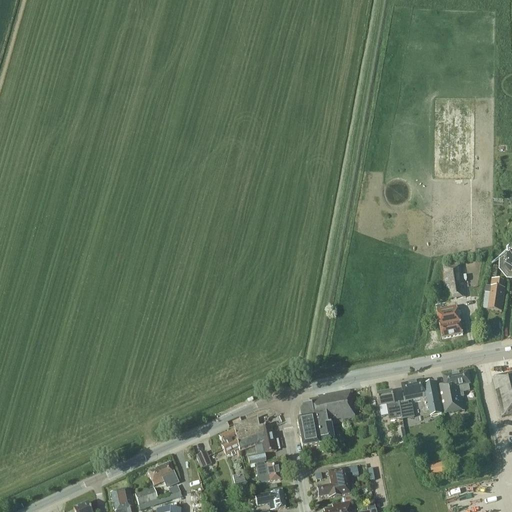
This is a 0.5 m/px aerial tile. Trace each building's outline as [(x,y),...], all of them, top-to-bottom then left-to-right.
[(465,298),(461,268),(460,264),(443,266),(448,301),(465,298)] [(503,281),(492,280),(491,288),(484,287),(483,295),(482,302),(489,302),(488,310),(487,311),(501,313),(505,289),(504,289),(504,283),(503,281)] [(457,305),(456,304),(438,308),(438,309),(436,309),(442,340),(462,335),(456,305),(457,305)] [(470,385),(468,373),(443,377),(444,385),(438,386),(443,414),(464,411),(462,398),(464,397),(463,393),(469,392),(468,386),(470,385)] [(511,415),(511,374),(492,378),(501,418),(511,415)] [(405,403),(415,401),(415,403),(420,402),(420,400),(427,398),(424,385),(424,381),(401,385),(405,403)] [(435,383),(424,385),(427,398),(420,400),(420,402),(423,414),(430,413),(431,418),(442,415),(435,383)] [(334,442),(331,425),(355,420),(349,391),(317,397),(318,399),(309,401),(310,406),(302,408),(298,413),(300,420),(296,421),(298,431),(299,437),(300,439),(302,449),(318,446),(318,445),(334,442)] [(392,392),(377,395),(380,407),(387,406),(390,421),(402,419),(403,419),(402,415),(401,407),(400,405),(395,407),(395,404),(392,392)] [(407,406),(401,407),(402,415),(403,419),(402,419),(409,418),(407,406)] [(256,419),(233,428),(234,431),(239,451),(239,452),(239,453),(255,447),(256,456),(247,458),(249,466),(255,465),(263,464),(266,463),(264,455),(276,452),(270,426),(258,428),(256,419)] [(406,444),(406,441),(404,429),(397,430),(400,445),(406,444)] [(234,453),(239,451),(234,431),(219,438),(223,446),(221,447),(226,457),(230,454),(232,457),(236,456),(234,453)] [(211,465),(205,452),(194,457),(200,470),(211,465)] [(264,466),(263,464),(255,465),(259,484),(269,482),(270,482),(270,483),(280,481),(277,463),(266,465),(264,466)] [(173,473),(169,464),(147,473),(152,483),(153,486),(171,479),(175,488),(177,487),(179,487),(175,477),(173,473)] [(445,473),(443,465),(431,468),(433,476),(445,473)] [(349,495),(347,483),(344,470),(342,470),(342,469),(328,472),(331,486),(316,488),(318,498),(328,496),(328,499),(340,497),(340,496),(349,495)] [(236,496),(238,495),(239,501),(248,499),(246,493),(248,493),(245,482),(244,482),(243,475),(232,477),(236,496)] [(129,490),(128,490),(116,493),(115,493),(114,491),(111,492),(111,494),(110,494),(113,511),(115,511),(123,510),(122,511),(133,511),(129,490)] [(157,501),(153,490),(134,496),(138,507),(157,501)] [(285,509),(282,491),(255,496),(257,507),(269,505),(270,511),(285,509)] [(351,511),(350,503),(340,504),(332,506),(332,509),(323,511),(351,511)]
